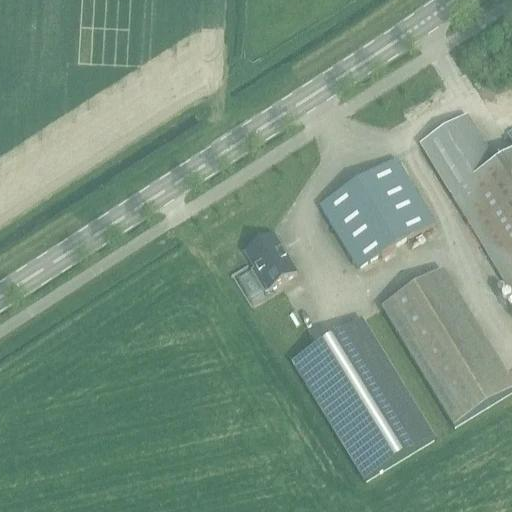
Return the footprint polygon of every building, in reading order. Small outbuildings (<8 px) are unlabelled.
[(466,120),(422,147),(511,293),(511,158),(496,169),(466,120)] [(320,209),(330,227),(357,272),(380,258),(381,260),(434,228),(406,181),(395,164),(320,209)] [(282,253),(272,237),(245,254),(256,271),(252,273),(265,295),(269,293),(296,277),(287,262),(281,254),(282,253)] [(511,393),(511,384),(443,274),(380,313),(453,430),(511,393)] [(326,305),(331,329),(353,324),(347,300),(326,305)] [(434,443),(362,325),(293,365),(367,485),(434,443)]
